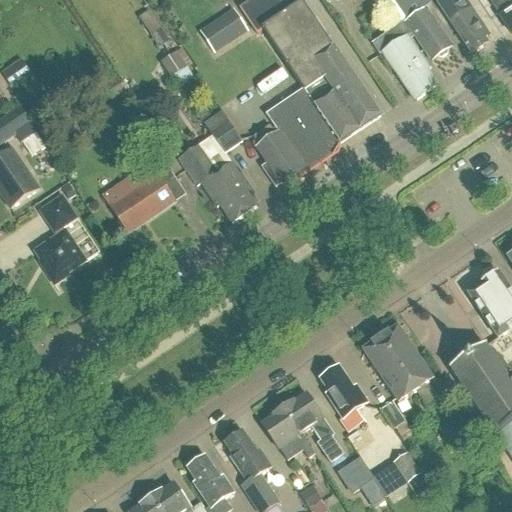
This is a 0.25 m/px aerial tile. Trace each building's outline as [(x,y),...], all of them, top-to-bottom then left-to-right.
[(258,36),(263,32),(262,31),(282,17),(270,0),(256,0),(241,11),(253,29),(258,36)] [(297,0),(270,0),(282,17),(262,31),(263,32),(293,75),(303,90),(333,134),(341,145),(381,118),(333,48),(302,3),(301,4),(297,0)] [(453,49),(453,47),(436,23),(437,23),(427,9),(432,6),(428,0),(393,0),(408,20),(404,23),(405,24),(413,35),(432,63),(439,59),(443,60),(447,57),(448,52),(453,49)] [(461,0),(460,0),(436,0),(447,16),(447,17),(471,52),(472,52),(476,53),(485,47),(485,43),(490,40),(485,33),(487,32),(465,0),(461,0)] [(511,0),(488,0),(498,14),(498,15),(511,36),(511,35),(511,0)] [(231,9),(197,33),(212,56),(247,32),(231,9)] [(141,18),(160,49),(170,43),(151,12),(141,18)] [(383,54),(415,102),(438,87),(428,73),(429,69),(408,38),(413,35),(405,24),(373,45),(380,56),(383,54)] [(172,78),(188,68),(178,53),(162,63),(172,78)] [(15,67),(2,75),(13,92),(26,83),(15,67)] [(329,137),(333,134),(303,90),(265,116),(274,129),(302,169),(311,163),(315,146),(327,148),(329,137)] [(0,146),(31,126),(20,110),(0,123),(0,146)] [(225,155),(243,144),(228,121),(210,132),(225,155)] [(303,170),(302,169),(274,129),(272,131),(269,127),(254,138),(256,142),(253,145),(267,165),(262,169),(276,190),(303,170)] [(37,136),(23,146),(32,158),(46,149),(37,136)] [(219,207),(232,226),(257,209),(247,194),(250,193),(231,164),(216,174),(198,147),(178,160),(196,188),(201,185),(217,209),(219,207)] [(0,195),(10,211),(39,191),(12,151),(0,158),(0,195)] [(110,208),(129,235),(175,204),(164,187),(176,179),(161,158),(150,166),(157,177),(110,208)] [(66,233),(63,230),(77,221),(62,199),(41,214),(57,239),(35,254),(47,272),(45,273),(55,288),(70,277),(69,275),(86,264),(66,233)] [(455,279),(466,295),(481,285),(477,279),(484,274),(477,264),(455,279)] [(497,277),(496,276),(495,275),(493,275),(491,275),(490,275),(489,275),(487,276),(485,278),(485,279),(484,280),(484,282),(483,283),(484,284),(484,286),(468,296),(499,341),(511,332),(511,295),(499,276),(497,277)] [(401,337),(396,330),(382,340),(363,353),(400,406),(417,395),(428,411),(440,403),(429,387),(435,383),(403,336),(401,337)] [(511,384),(487,347),(450,372),(495,439),(497,437),(511,458),(511,384)] [(349,436),(364,426),(356,414),(367,406),(356,389),(353,391),(339,370),(321,382),(330,395),(327,397),(339,416),(343,422),(340,424),(349,436)] [(283,411),(302,438),(312,431),(321,444),(318,446),(330,465),(343,457),(330,439),(333,437),(323,422),(323,421),(306,396),(295,403),(283,411)] [(382,412),(395,431),(406,424),(393,405),(382,412)] [(302,438),(283,411),(272,418),(273,419),(262,426),(288,464),(299,457),(304,454),(309,463),(316,459),(302,438)] [(257,456),(243,435),(225,446),(234,459),(231,461),(248,486),(242,489),(257,511),(270,511),(280,506),(261,478),(272,471),(260,454),(257,456)] [(409,457),(394,467),(408,486),(422,476),(409,457)] [(220,481),(206,460),(188,472),(197,484),(194,486),(210,510),(208,511),(230,511),(224,503),(234,496),(223,479),(220,481)] [(353,495),(375,480),(362,460),(340,475),(353,495)] [(374,484),(361,492),(375,511),(387,504),(374,484)] [(150,500),(158,511),(191,511),(173,485),(162,493),(162,492),(150,500)] [(313,511),(329,511),(313,487),(302,495),(313,511)] [(158,511),(150,500),(139,507),(140,508),(133,511),(158,511)]
